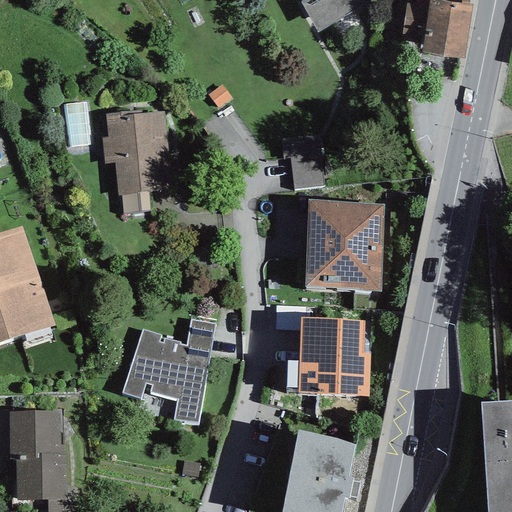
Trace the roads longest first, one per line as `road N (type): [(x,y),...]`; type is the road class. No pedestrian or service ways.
road 1 (tertiary): [(493,0),(390,511)]
road 2 (residential): [(218,511),(264,351),(258,147)]
